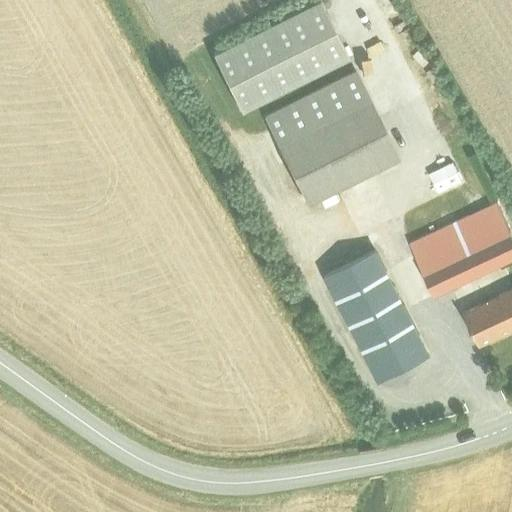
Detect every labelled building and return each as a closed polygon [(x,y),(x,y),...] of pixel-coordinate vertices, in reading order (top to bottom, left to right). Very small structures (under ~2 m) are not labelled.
[(242,111),(350,57),(321,0),(317,0),(213,52),(242,111)] [(357,69),(264,116),(308,204),(401,158),(357,69)] [(511,231),(497,200),(410,241),(435,295),(511,258),(511,231)] [(375,249),(325,274),(380,379),(429,353),(375,249)] [(511,288),(464,310),(480,344),(511,328),(511,288)]
